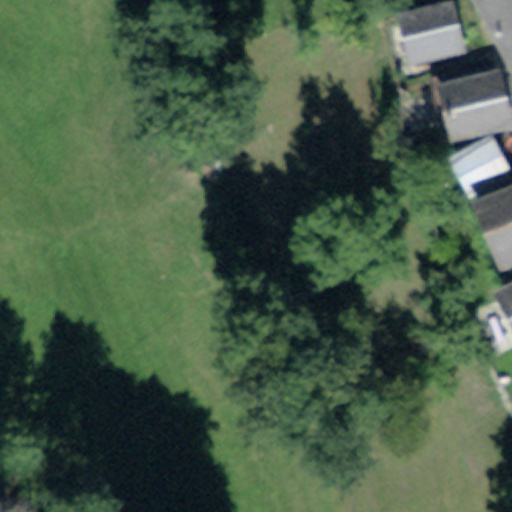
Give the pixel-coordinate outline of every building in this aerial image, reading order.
[(457,0),(396,0),(404,46),(464,36),(457,0)] [(511,74),(511,0),(472,0),(511,75),(511,74)] [(493,60),(435,69),(443,127),(502,119),(493,60)] [(511,252),(511,163),(465,184),(498,259),(511,252)] [(511,263),(492,272),(511,316),(511,263)]
